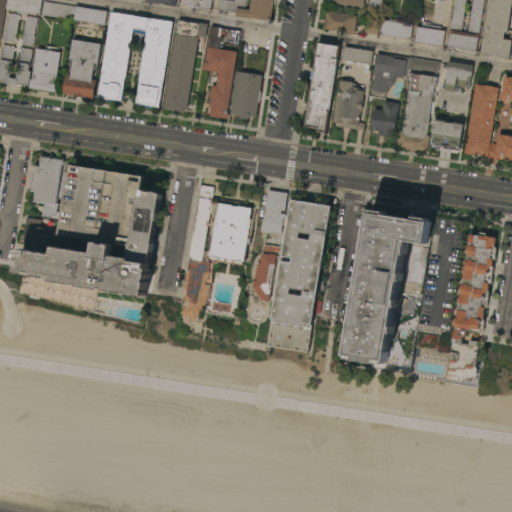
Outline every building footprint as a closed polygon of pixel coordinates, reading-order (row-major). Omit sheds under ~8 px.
[(43,0),(41,15),(30,13),(29,15),(18,14),(19,11),(7,9),(8,0),(43,0)] [(212,0),(211,10),(182,6),(182,0),(212,0)] [(276,0),(275,5),(274,5),(271,22),(236,17),(236,14),(217,10),(218,0),(224,0),(235,2),(235,0),(247,0),(246,9),(250,10),(251,0),(276,0)] [(364,0),(327,0),(327,2),(363,8),(364,0)] [(382,0),(380,13),(368,11),(369,0),(382,0)] [(484,0),(476,52),(448,47),(455,0),(484,0)] [(489,0),(511,0),(511,8),(509,33),(506,33),(505,39),(511,39),(511,46),(510,59),(481,55),(489,0)] [(108,12),(106,25),(104,25),(104,30),(99,29),(100,24),(81,21),(81,26),(74,25),(75,20),(42,15),(44,2),(108,12)] [(358,16),(355,34),(353,33),(353,35),(340,33),(340,32),(324,30),(327,11),(358,16)] [(173,22),(160,108),(150,107),(150,109),(146,109),(147,106),(143,105),(143,106),(138,106),(138,105),(136,104),(147,35),(133,33),(123,95),(125,95),(125,99),(123,98),(123,102),(120,101),(120,103),(116,102),(116,101),(114,101),(114,102),(111,101),(110,103),(108,102),(108,99),(99,98),(112,13),(173,22)] [(16,43),(4,42),(6,32),(7,32),(8,21),(7,21),(8,14),(20,16),(16,43)] [(39,18),(38,26),(37,25),(35,37),(36,37),(35,46),(23,44),(27,17),(39,18)] [(380,35),(383,20),(390,21),(390,18),(408,21),(407,24),(413,25),(411,40),(380,35)] [(364,33),(367,19),(380,21),(378,35),(364,33)] [(179,20),(200,24),(200,23),(209,24),(207,38),(206,38),(206,39),(200,38),(188,109),(185,109),(185,113),(164,110),(179,20)] [(444,48),(414,43),(417,27),(423,27),(423,24),(442,27),(441,31),(446,31),(444,48)] [(242,32),(228,113),(230,114),(229,120),(210,117),(212,107),(209,107),(212,86),(217,86),(219,73),(203,70),(204,64),(206,64),(210,38),(209,37),(211,27),(242,32)] [(102,45),(99,65),(95,64),(93,80),(97,81),(94,100),(64,95),(67,76),(71,77),(74,61),(70,60),(74,40),(102,45)] [(327,134),(318,133),(318,130),(305,127),(318,42),(341,46),(327,134)] [(0,67),(1,67),(3,55),(2,55),(4,45),(15,47),(10,78),(17,79),(22,48),(34,50),(32,60),(31,60),(29,71),(32,72),(29,87),(22,86),(22,87),(3,84),(3,83),(0,82),(0,67)] [(30,88),(31,80),(32,80),(38,49),(46,51),(46,46),(51,47),(51,51),(62,53),(56,86),(58,86),(57,93),(30,88)] [(374,52),(372,65),(369,65),(369,66),(363,65),(363,64),(360,63),(359,65),(357,65),(357,63),(352,62),(352,64),(349,63),(349,62),(343,61),(345,47),(374,52)] [(409,59),(409,57),(441,62),(439,75),(408,70),(407,77),(405,76),(404,79),(396,77),(395,83),(394,83),(394,85),(390,88),(388,88),(387,94),(372,91),(375,76),(374,75),(377,54),(385,56),(385,55),(409,59)] [(473,66),(470,89),(469,90),(467,90),(467,87),(462,86),(461,89),(460,90),(455,89),(455,92),(444,90),(442,88),(443,82),(445,82),(449,62),(473,66)] [(257,118),(249,117),(249,120),(240,119),(240,115),(231,114),(238,72),(263,76),(257,118)] [(438,78),(437,87),(435,87),(427,135),(430,136),(428,153),(397,148),(400,131),(403,132),(410,83),(408,82),(410,73),(438,78)] [(511,77),(511,161),(503,160),(496,159),(496,162),(487,161),(487,158),(465,154),(476,84),(485,86),(485,85),(493,86),(493,87),(499,88),(491,143),(498,144),(499,135),(511,137),(511,102),(510,102),(500,101),(502,92),(503,92),(505,77),(511,77)] [(339,87),(340,87),(341,81),(354,83),(354,84),(357,84),(356,87),(360,88),(360,89),(365,90),(363,99),(364,100),(362,112),(360,123),(365,124),(364,131),(335,127),(336,123),(333,122),(339,87)] [(395,138),(378,135),(379,131),(372,130),(375,109),(383,110),(384,101),(400,104),(395,138)] [(446,121),(446,123),(453,124),(454,122),(463,124),(460,151),(449,149),(450,147),(443,146),(442,147),(440,149),(433,148),(433,145),(432,145),(436,120),(446,121)] [(35,165),(40,165),(42,156),(65,160),(64,165),(63,165),(61,173),(67,174),(64,194),(58,193),(57,203),(60,204),(59,212),(61,213),(60,219),(43,217),(45,204),(34,202),(36,193),(31,192),(35,165)] [(144,177),(142,190),(147,191),(147,192),(154,193),(154,192),(161,193),(161,194),(163,194),(147,298),(129,295),(129,293),(102,288),(99,308),(95,307),(95,311),(21,293),(24,250),(57,255),(59,247),(98,253),(100,242),(60,235),(71,165),(144,177)] [(252,219),(253,219),(251,238),(252,238),(251,247),(249,247),(247,263),(245,263),(245,266),(221,262),(219,263),(217,264),(214,264),(213,270),(212,286),(207,305),(193,327),(183,322),(185,319),(184,319),(184,315),(182,314),(187,306),(188,306),(189,304),(185,301),(189,296),(188,290),(186,290),(202,185),(217,188),(215,199),(242,203),(242,207),(253,209),(252,219)] [(288,193),(285,211),(282,211),(282,214),(287,215),(286,219),(284,218),(282,234),(272,233),(272,235),(262,233),(265,213),(266,213),(267,208),(266,208),(269,191),(288,193)] [(314,325),(309,352),(270,346),(283,261),(293,263),(294,258),(284,256),(292,200),(332,206),(314,325)] [(371,212),(374,213),(375,210),(387,212),(387,215),(417,220),(417,217),(430,219),(429,222),(432,222),(428,244),(408,240),(389,362),(387,361),(386,364),(351,359),(352,355),(349,355),(371,212)] [(480,236),(480,233),(486,234),(486,236),(490,237),(490,238),(497,239),(495,248),(497,250),(495,258),(493,260),(494,262),(493,265),(492,266),(494,268),(492,283),(489,285),(490,287),(489,290),(488,290),(490,293),(488,307),(486,309),(485,315),(486,315),(485,318),(484,319),(486,321),(484,330),(482,332),(468,331),(468,338),(464,338),(463,344),(471,345),(471,341),(480,342),(476,367),(478,370),(477,371),(478,375),(476,376),(477,379),(473,382),(466,381),(464,383),(458,382),(457,380),(457,381),(456,381),(455,382),(448,381),(470,235),(480,236)] [(271,302),(262,301),(254,288),(254,284),(255,283),(256,282),(257,282),(258,281),(258,280),(256,279),(259,264),(261,264),(262,254),(264,254),(267,239),(280,239),(283,240),(281,254),(278,254),(271,302)]
